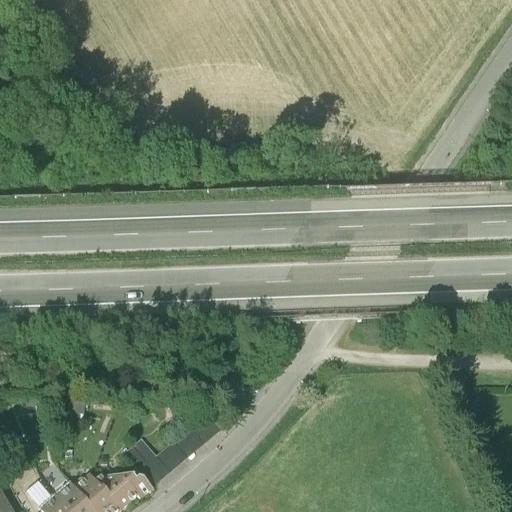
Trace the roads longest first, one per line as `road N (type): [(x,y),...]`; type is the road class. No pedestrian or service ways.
road 1 (motorway): [(0,291),(511,277)]
road 2 (motorway): [(511,227),(0,239)]
road 3 (unclassified): [(166,511),(264,412),(419,188)]
road 4 (track): [(312,347),(338,359),(511,364)]
road 5 (residential): [(419,188),(511,53)]
